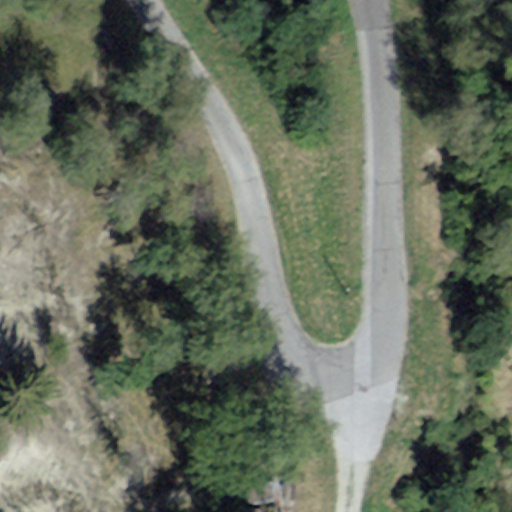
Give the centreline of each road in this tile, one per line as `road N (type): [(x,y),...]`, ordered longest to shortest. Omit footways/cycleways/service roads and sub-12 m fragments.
road 1 (track): [(369,0),(386,293),(380,337),(337,369),(316,369),(287,350),(263,242),(227,138),(143,0)]
road 2 (track): [(353,364),(358,396),(339,511)]
